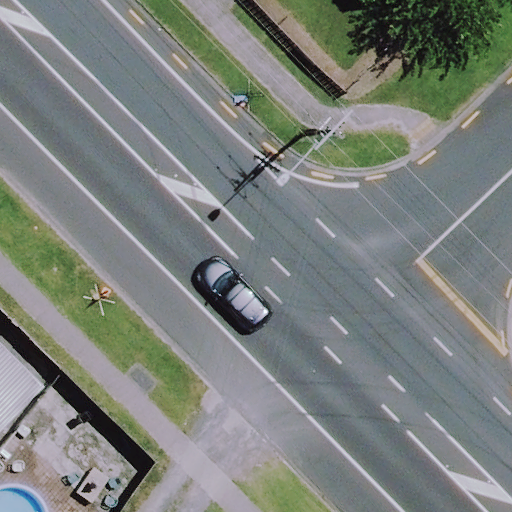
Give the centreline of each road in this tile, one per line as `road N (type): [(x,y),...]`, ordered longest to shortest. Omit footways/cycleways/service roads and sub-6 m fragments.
road 1 (tertiary): [(334,346),(0,19)]
road 2 (residential): [(511,171),(334,346)]
road 3 (tertiary): [(500,511),(334,346)]
